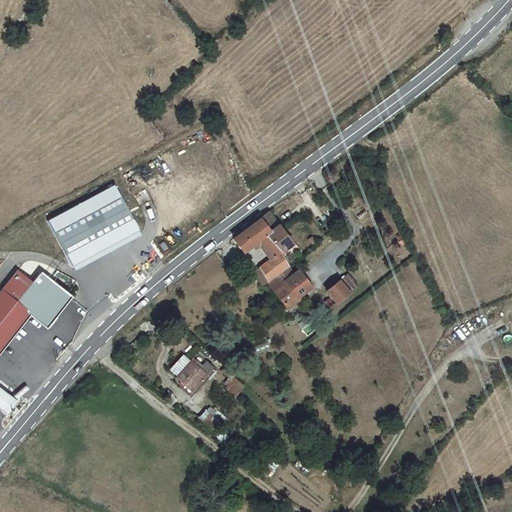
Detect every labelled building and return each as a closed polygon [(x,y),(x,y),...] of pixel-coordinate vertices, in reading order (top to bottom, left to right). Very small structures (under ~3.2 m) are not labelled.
[(114,185),(47,221),(71,265),(138,229),(114,185)] [(294,241),(271,210),(257,221),(280,250),(281,252),(294,241)] [(280,250),(257,221),(236,238),(247,252),(255,245),(258,248),(262,245),(272,257),(280,250)] [(138,229),(71,265),(74,270),(141,235),(138,229)] [(281,252),(280,250),(272,257),(259,268),(270,279),(278,273),(286,266),(290,263),(281,252)] [(270,279),(268,280),(275,289),(289,306),(302,297),(299,293),(305,288),(296,273),(293,275),(286,266),(278,273),(270,279)] [(270,279),(259,268),(254,272),(265,283),(268,280),(270,279)] [(72,296),(41,272),(33,281),(18,269),(0,292),(0,309),(19,327),(31,311),(50,325),(72,296)] [(305,288),(310,284),(299,269),(296,273),(305,288)] [(353,292),(360,287),(348,274),(342,280),(353,292)] [(338,278),(326,288),(336,300),(348,290),(338,278)] [(0,309),(0,349),(19,327),(0,309)] [(188,358),(181,352),(169,367),(176,373),(174,375),(191,388),(204,371),(207,373),(214,365),(194,350),(188,358)] [(16,399),(0,386),(0,407),(7,413),(16,399)]
